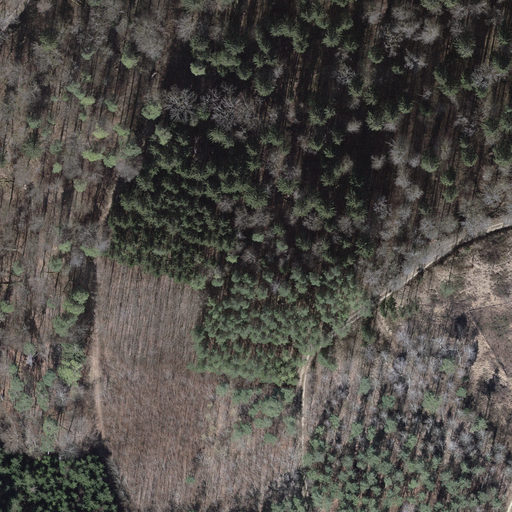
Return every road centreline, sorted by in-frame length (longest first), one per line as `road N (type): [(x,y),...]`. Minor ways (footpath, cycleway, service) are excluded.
road 1 (track): [(121,511),(95,418),(96,302),(107,238),(150,134),(201,87),(425,0)]
road 2 (track): [(511,221),(432,256),(306,359),(299,407),(311,511)]
